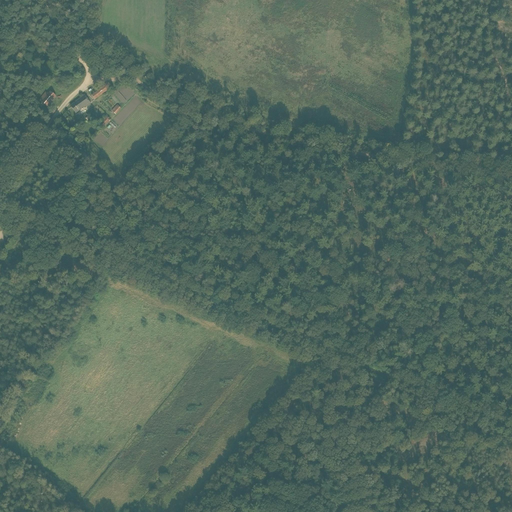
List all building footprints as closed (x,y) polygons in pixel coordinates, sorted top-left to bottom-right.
[(92,95),(95,99),(109,89),(106,85),(92,95)] [(47,107),(56,96),(50,92),(48,94),(46,92),(39,100),(47,107)] [(76,113),(90,103),(85,95),(75,102),(75,103),(70,106),(76,113)] [(121,109),(116,104),(111,110),(116,115),(121,109)] [(98,124),(103,129),(110,120),(106,116),(98,124)] [(76,138),(82,133),(78,129),(72,134),(76,138)]
